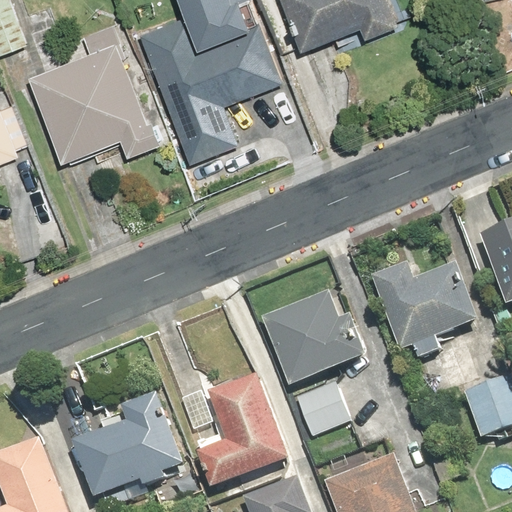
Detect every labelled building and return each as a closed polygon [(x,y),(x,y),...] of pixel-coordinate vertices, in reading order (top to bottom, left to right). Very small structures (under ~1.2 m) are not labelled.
[(0,0),(0,36),(5,48),(31,38),(15,0),(0,0)] [(178,0),(187,24),(141,42),(190,166),(239,147),(224,109),(282,86),(248,0),(178,0)] [(391,0),(286,0),(307,52),(398,16),(391,0)] [(127,39),(41,75),(77,162),(132,140),(139,158),(171,145),(127,39)] [(0,165),(38,150),(14,92),(0,97),(0,165)] [(511,222),(485,231),(511,297),(511,222)] [(432,247),(380,268),(413,348),(494,315),(468,251),(438,263),(432,247)] [(335,287),(269,312),(295,382),(374,353),(358,310),(346,314),(335,287)] [(307,454),(273,370),(217,393),(237,440),(214,449),(229,485),(307,454)] [(511,371),(468,388),(491,447),(511,439),(511,371)] [(341,379),(302,394),(316,431),(355,416),(341,379)] [(179,400),(91,436),(116,498),(205,462),(179,400)] [(87,511),(55,432),(1,454),(21,503),(0,510),(0,511),(87,511)] [(431,511),(405,447),(334,476),(348,511),(431,511)] [(457,448),(433,456),(442,482),(466,474),(457,448)] [(255,511),(314,511),(299,474),(249,494),(255,511)]
